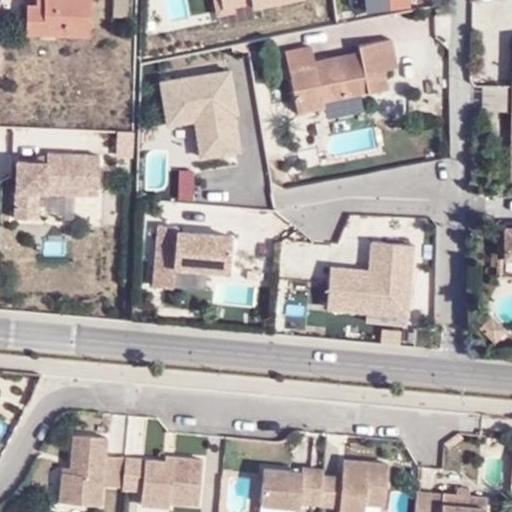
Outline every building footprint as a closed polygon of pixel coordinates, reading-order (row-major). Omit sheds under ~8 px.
[(41,0),(42,5),(25,5),(25,35),(86,36),(87,0),(41,0)] [(218,18),(300,7),(299,0),(161,0),(164,21),(217,15),(218,18)] [(342,40),(344,49),(300,57),(302,64),(275,70),(283,106),(310,102),(308,91),(350,83),(351,89),(373,85),(370,68),(382,66),(377,34),(342,40)] [(275,70),(302,64),(300,57),(296,38),(270,43),(275,70)] [(228,70),(157,82),(165,131),(190,127),(197,165),(243,157),(228,70)] [(37,218),(38,192),(97,194),(98,154),(46,152),(46,161),(16,160),(13,217),(37,218)] [(194,201),(194,172),(172,172),(172,201),(194,201)] [(123,220),(123,192),(109,192),(109,220),(123,220)] [(511,224),(503,224),(503,226),(503,258),(511,258),(511,224)] [(171,281),(231,278),(229,231),(150,234),(152,291),(172,291),(171,281)] [(408,323),(415,248),(370,243),(367,271),(330,268),(325,314),(408,323)] [(304,330),(308,293),(288,291),(283,328),(304,330)] [(496,343),(507,329),(491,314),(479,327),(496,343)] [(449,444),(458,436),(454,430),(444,438),(449,444)] [(100,488),(120,489),(123,458),(104,457),(105,437),(70,433),(68,466),(60,465),(57,501),(99,503),(100,488)] [(163,455),(163,461),(123,458),(120,489),(138,491),(137,502),(167,505),(167,501),(195,503),(199,458),(163,455)] [(347,456),(345,474),(321,473),(318,501),(318,503),(342,505),(341,511),(362,511),(363,501),(383,502),(387,460),(347,456)] [(318,501),(321,473),(321,465),(297,463),(296,469),(257,465),(254,503),(294,506),(295,499),(318,501)] [(469,485),(455,484),(454,492),(469,494),(469,485)] [(469,494),(454,492),(412,488),(410,511),(486,511),(488,495),(469,494)] [(294,511),(294,506),(254,503),(253,511),(294,511)]
